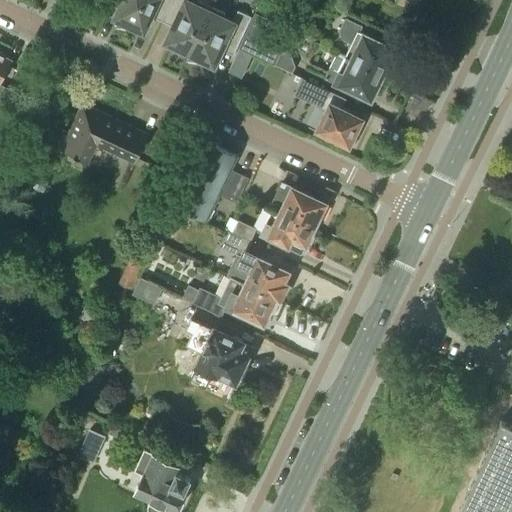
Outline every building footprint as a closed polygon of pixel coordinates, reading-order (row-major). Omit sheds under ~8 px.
[(163,16),(170,0),(122,0),(114,18),(117,19),(114,26),(115,27),(115,26),(135,30),(136,28),(142,31),(151,11),(163,16)] [(185,60),(213,0),(210,6),(197,0),(195,4),(187,0),(170,0),(163,16),(174,22),(165,42),(170,45),(169,46),(185,60)] [(213,0),(185,60),(186,60),(206,64),(207,62),(212,65),(222,44),(234,50),(250,16),(237,10),(231,21),(222,17),(224,13),(211,7),(214,0),(213,0)] [(272,18),(278,6),(265,0),(259,0),(255,10),(272,18)] [(290,29),(254,11),(238,47),(251,54),(273,64),(278,52),(287,49),(284,41),(290,29)] [(394,48),(358,31),(360,25),(344,18),(340,27),(339,30),(339,33),(340,36),(343,40),(351,44),(345,56),(350,59),(385,75),(393,59),(389,58),(394,48)] [(238,47),(227,70),(240,76),(241,76),(251,54),(238,47)] [(0,80),(11,59),(2,55),(1,52),(0,51),(0,80)] [(378,91),(385,75),(350,59),(345,56),(338,52),(325,78),(370,99),(374,89),(378,91)] [(301,77),(294,93),(325,109),(315,130),(348,146),(349,144),(352,145),(358,133),(355,132),(361,118),(340,108),(344,98),(301,77)] [(97,142),(135,161),(146,136),(83,106),(71,133),(64,130),(56,146),(72,154),(71,156),(77,159),(78,156),(87,161),(97,142)] [(235,200),(246,177),(228,169),(235,154),(198,136),(192,147),(173,189),(187,195),(181,207),(205,219),(218,192),(235,200)] [(278,212),(278,211),(312,229),(325,202),(291,186),(290,187),(280,182),(268,207),(270,209),(278,212)] [(270,209),(259,232),(287,245),(291,238),(305,244),(312,229),(278,211),(278,212),(270,209)] [(238,219),(231,232),(250,240),(255,228),(238,219)] [(168,246),(174,236),(159,227),(153,238),(168,246)] [(250,241),(250,240),(231,232),(226,229),(218,245),(241,255),(237,264),(246,268),(240,280),(279,299),(290,275),(286,273),(287,271),(256,256),(257,253),(246,248),(250,241)] [(136,275),(142,262),(130,256),(117,282),(130,289),(136,276),(136,275)] [(215,313),(219,303),(262,323),(268,310),(272,312),(279,299),(240,280),(230,275),(220,296),(199,286),(198,289),(191,302),(215,313)] [(139,276),(139,277),(131,293),(154,304),(162,286),(146,279),(139,276)] [(188,284),(181,297),(191,302),(198,289),(188,284)] [(11,296),(0,291),(0,326),(3,317),(4,318),(11,296)] [(80,314),(84,305),(77,302),(72,310),(80,314)] [(213,371),(224,376),(234,381),(238,381),(241,379),(247,365),(243,363),(251,345),(190,317),(185,327),(192,331),(186,344),(202,352),(189,380),(205,387),(213,371)] [(511,511),(511,423),(500,418),(495,428),(456,511),(511,511)] [(108,432),(125,441),(131,430),(113,421),(108,432)] [(104,435),(88,428),(77,454),(93,461),(104,435)] [(176,509),(178,505),(180,504),(181,503),(182,502),(183,500),(183,498),(183,496),(183,495),(185,490),(184,490),(189,476),(176,470),(179,464),(143,448),(134,468),(143,472),(134,490),(149,497),(147,502),(148,509),(149,511),(167,511),(170,507),(176,509)]
